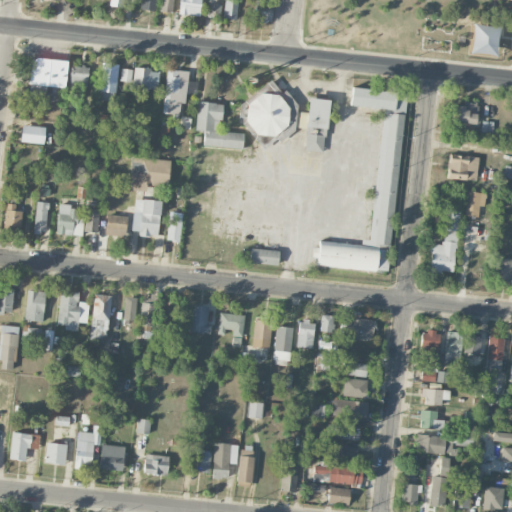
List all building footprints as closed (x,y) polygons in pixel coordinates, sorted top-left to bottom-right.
[(155,11),(156,0),(140,0),(140,9),(155,11)] [(173,12),(173,0),(160,0),(160,12),(173,12)] [(200,0),(179,0),(179,14),(200,15),(200,0)] [(219,0),(207,0),(207,17),(220,17),(219,0)] [(224,0),(223,18),(235,19),(237,0),(224,0)] [(272,0),(254,0),(254,20),(271,21),(272,0)] [(471,54),(497,55),(498,25),(472,25),(471,54)] [(67,61),(32,58),(29,95),(45,96),(44,107),(45,107),(45,113),(50,114),(51,103),(57,104),(58,88),(65,88),(67,61)] [(117,63),(101,63),(100,92),(117,92),(117,63)] [(87,66),(70,66),(69,96),(82,96),(82,87),(87,87),(87,66)] [(131,81),(132,69),(122,68),(121,80),(131,81)] [(134,68),(133,87),(158,88),(158,69),(134,68)] [(187,71),(167,69),(162,113),(173,114),(173,118),(182,119),(187,71)] [(273,136),(288,125),(288,108),(279,96),(280,91),(271,80),(259,89),(259,94),(247,104),(246,121),(257,135),(273,136)] [(316,266),(389,271),(404,92),(351,88),(350,106),(381,108),(371,240),(361,239),(361,244),(318,241),(316,266)] [(113,101),(113,93),(100,92),(100,100),(113,101)] [(329,100),(310,97),(303,150),(323,152),(329,100)] [(242,148),(243,133),(220,131),(221,103),(197,102),(195,130),(204,131),(203,146),(242,148)] [(476,124),(477,103),(465,103),(465,106),(455,105),(454,123),(476,124)] [(493,122),(482,121),(481,133),(492,134),(493,122)] [(21,141),(43,144),(45,127),(22,124),(21,141)] [(447,179),(476,180),(477,156),(448,155),(447,179)] [(146,186),(169,186),(169,159),(131,158),(130,190),(146,191),(146,186)] [(486,193),(466,191),(465,216),(478,216),(479,206),(485,206),(486,193)] [(159,200),(133,199),(132,234),(158,234),(159,200)] [(34,232),(46,233),(47,202),(35,202),(34,232)] [(19,230),(22,211),(15,210),(15,204),(6,203),(2,228),(19,230)] [(77,206),(58,205),(57,234),(82,235),(83,216),(77,216),(77,206)] [(84,231),(97,233),(99,209),(86,208),(84,231)] [(429,270),(454,272),(459,209),(445,208),(442,244),(431,243),(429,270)] [(166,241),(180,241),(181,212),(168,212),(166,241)] [(127,216),(107,214),(104,233),(124,236),(127,216)] [(249,263),(277,264),(278,249),(250,249),(249,263)] [(495,281),(511,282),(511,259),(496,258),(495,281)] [(14,289),(0,287),(0,310),(11,312),(14,289)] [(23,319),(41,322),(46,292),(28,289),(23,319)] [(87,322),(88,302),(78,302),(78,292),(59,291),(57,328),(77,329),(77,322),(87,322)] [(91,338),(108,338),(109,295),(92,294),(91,338)] [(137,298),(126,297),(123,319),(134,320),(137,298)] [(159,322),(173,323),(173,302),(160,301),(159,322)] [(153,303),(140,303),(139,332),(152,332),(153,303)] [(207,305),(190,304),(189,331),(210,332),(210,323),(206,323),(207,305)] [(224,334),(225,329),(232,329),(232,335),(242,337),(244,315),(219,312),(217,334),(224,334)] [(334,315),(321,315),(320,331),(333,331),(334,315)] [(373,319),(346,318),(345,339),(372,340),(373,319)] [(251,346),(269,348),(272,321),(254,319),(251,346)] [(312,348),(314,321),(298,320),(296,347),(312,348)] [(338,336),(345,337),(346,322),(339,322),(338,336)] [(0,369),(14,370),(17,326),(0,325),(0,331),(0,359),(1,360),(0,369)] [(291,327),(274,326),(273,360),(290,360),(291,327)] [(28,341),(40,342),(40,328),(28,327),(28,341)] [(52,350),(52,330),(44,330),(44,350),(52,350)] [(438,356),(439,331),(421,331),(420,356),(438,356)] [(461,332),(446,331),(444,359),(460,360),(461,332)] [(464,353),(484,355),(486,337),(466,335),(464,353)] [(486,359),(501,360),(504,338),(488,336),(486,359)] [(331,350),(332,341),(319,340),(319,349),(331,350)] [(329,353),(317,352),(316,364),(328,365),(329,353)] [(367,363),(342,362),(342,375),(366,376),(367,363)] [(436,364),(422,364),(422,380),(436,381),(436,364)] [(366,397),(367,379),(343,378),(343,396),(366,397)] [(441,399),(449,399),(449,389),(423,389),(422,404),(441,405),(441,399)] [(334,416),(366,417),(367,401),(335,400),(334,416)] [(262,402),(248,402),(247,417),(261,418),(262,402)] [(437,410),(420,410),(419,428),(443,429),(444,420),(436,420),(437,410)] [(477,424),(477,411),(464,411),(464,424),(477,424)] [(55,424),(68,426),(69,417),(56,415),(55,424)] [(149,434),(150,419),(137,419),(136,433),(149,434)] [(101,426),(93,425),(92,432),(76,431),(74,469),(91,469),(92,444),(100,445),(101,426)] [(358,426),(327,425),(327,438),(358,439),(358,426)] [(415,435),(414,451),(452,453),(452,445),(472,446),(472,433),(449,431),(448,436),(415,435)] [(40,435),(12,432),(9,459),(25,461),(26,448),(38,449),(40,435)] [(493,441),(511,441),(511,432),(493,432),(493,441)] [(44,462),(64,465),(67,444),(46,442),(44,462)] [(230,443),(213,442),(211,478),(228,478),(230,443)] [(125,447),(101,444),(98,468),(121,471),(125,447)] [(255,447),(241,444),(235,483),(249,485),(255,447)] [(356,461),(356,446),(331,445),(330,460),(356,461)] [(511,461),(511,447),(502,447),(501,460),(511,461)] [(210,450),(191,449),(190,471),(209,472),(210,450)] [(298,451),(282,451),(281,491),(296,492),(298,451)] [(143,474),(167,475),(168,455),(144,454),(143,474)] [(314,482),(361,483),(361,466),(315,464),(314,482)] [(447,478),(431,476),(428,503),(444,505),(447,478)] [(322,491),(323,484),(303,483),(303,491),(322,491)] [(419,484),(402,484),(401,503),(418,503),(419,484)] [(350,489),(329,486),(327,501),(347,504),(350,489)] [(501,510),(503,488),(485,486),(482,508),(501,510)] [(469,490),(453,489),(452,507),(468,508),(469,490)]
